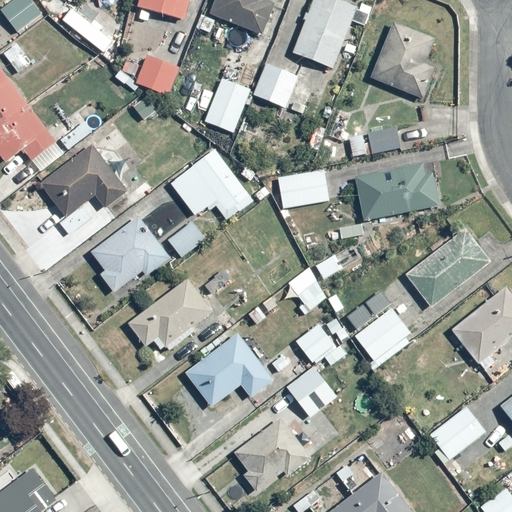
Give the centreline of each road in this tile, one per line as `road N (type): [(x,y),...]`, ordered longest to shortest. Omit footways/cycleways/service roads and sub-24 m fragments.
road 1 (tertiary): [(159,511),(0,302)]
road 2 (residential): [(511,170),(496,132),(495,0)]
